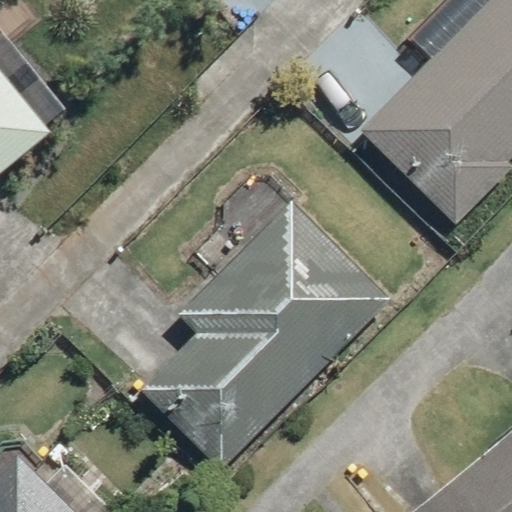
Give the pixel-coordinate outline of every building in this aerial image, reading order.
[(511,0),(490,0),(363,129),(458,223),(511,167),(511,161),(511,160),(511,159),(511,0)] [(0,24),(0,171),(54,129),(49,122),(69,106),(1,23),(0,24)] [(199,333),(143,388),(224,469),(393,297),(315,219),(294,198),(178,312),(199,333)] [(511,511),(511,430),(411,511),(511,511)] [(0,511),(88,511),(103,498),(67,461),(50,478),(22,449),(0,471),(0,511)]
